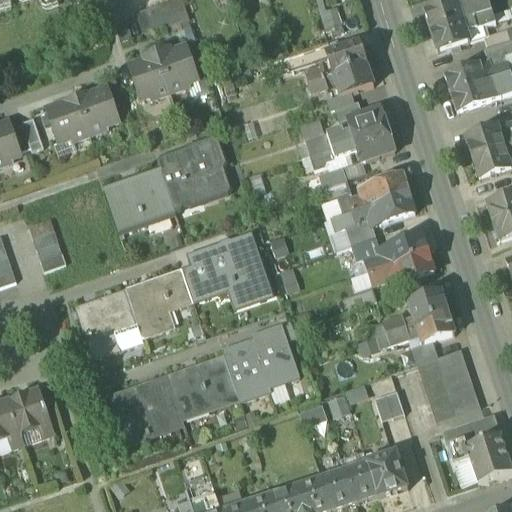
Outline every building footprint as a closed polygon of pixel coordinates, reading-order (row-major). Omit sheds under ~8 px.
[(0,0),(0,8),(1,4),(10,1),(9,0),(0,0)] [(477,0),(471,2),(456,7),(463,27),(492,17),(488,7),(486,0),(477,0)] [(181,2),(170,6),(178,28),(189,25),(181,2)] [(43,6),(39,7),(41,12),(53,7),(51,6),(52,6),(48,3),(43,5),(43,6)] [(170,6),(159,10),(166,32),(178,28),(170,6)] [(431,37),(463,27),(456,7),(424,17),(431,37)] [(159,10),(147,14),(155,36),(166,32),(159,10)] [(337,12),(319,17),(324,34),(342,28),(337,12)] [(492,17),(495,29),(511,23),(511,19),(509,12),(492,17)] [(147,14),(136,17),(144,40),(155,36),(147,14)] [(492,17),(463,27),(466,37),(474,34),(475,38),(487,34),(496,31),(495,29),(492,17)] [(125,21),(113,25),(121,48),(133,44),(125,21)] [(469,48),(466,37),(463,27),(431,37),(439,61),(470,51),(469,48)] [(485,67),(488,77),(506,71),(505,66),(511,64),(511,33),(490,41),(483,43),(487,55),(481,57),(484,67),(485,67)] [(483,43),(490,41),(487,34),(475,38),(474,34),(466,37),(469,48),(483,43)] [(306,77),(310,89),(366,71),(359,50),(327,60),(329,67),(319,70),(319,73),(306,77)] [(167,53),(156,57),(170,99),(187,93),(186,90),(198,86),(186,51),(169,57),(167,53)] [(153,105),(170,99),(156,57),(144,61),(146,65),(129,71),(141,106),(152,102),(153,105)] [(451,100),(492,87),(488,77),(485,67),(484,67),(444,80),(451,100)] [(373,92),(366,71),(310,89),(313,100),(327,95),(328,93),(328,91),(337,89),(341,102),(352,99),(373,92)] [(506,71),(488,77),(492,87),(510,81),(506,71)] [(511,88),(510,81),(492,87),(498,109),(511,104),(511,88)] [(186,90),(187,93),(191,104),(214,96),(209,82),(198,86),(186,90)] [(458,122),(498,109),(492,87),(451,100),(458,122)] [(88,97),(76,102),(89,141),(108,135),(107,132),(119,128),(107,93),(89,99),(88,97)] [(332,117),(336,116),(356,110),(352,99),(341,102),(328,106),(332,117)] [(74,146),(89,141),(76,102),(63,106),(64,108),(46,114),(58,149),(70,145),(71,148),(74,146)] [(359,109),(356,110),(336,116),(340,128),(349,125),(349,124),(363,120),(359,109)] [(307,151),(310,161),(388,136),(381,114),(363,120),(349,124),(349,125),(353,137),(344,140),(343,135),(325,141),(306,147),(307,151)] [(21,128),(22,131),(30,153),(32,158),(43,154),(33,124),(21,128)] [(301,132),(306,147),(325,141),(320,125),(301,132)] [(0,171),(10,168),(9,165),(20,161),(19,157),(11,135),(8,126),(0,129),(0,171)] [(19,157),(30,153),(22,131),(11,135),(19,157)] [(466,144),(472,163),(511,151),(509,142),(505,131),(466,144)] [(395,157),(388,136),(310,161),(315,175),(328,171),(337,164),(350,160),(351,159),(351,158),(358,156),(362,167),(362,168),(395,157)] [(158,169),(160,175),(172,209),(176,208),(196,201),(197,205),(203,208),(228,200),(230,194),(223,174),(226,168),(218,146),(213,143),(197,149),(198,150),(161,163),(158,169)] [(78,156),(74,146),(71,148),(70,145),(58,149),(54,150),(58,163),(78,156)] [(301,153),(304,163),(310,161),(307,151),(301,153)] [(479,183),(511,172),(511,151),(472,163),(479,183)] [(329,177),(343,173),(353,169),(350,160),(337,164),(328,171),(329,177)] [(343,173),(347,186),(366,180),(362,168),(362,167),(353,169),(343,173)] [(320,180),(324,193),(347,186),(343,173),(329,177),(320,180)] [(173,213),(172,209),(160,175),(138,183),(138,185),(121,190),(121,188),(103,193),(119,239),(147,229),(145,223),(173,213)] [(338,203),(344,220),(409,199),(403,180),(359,194),(361,200),(349,204),(348,200),(338,203)] [(351,199),(347,186),(324,193),(329,207),(338,203),(348,200),(351,199)] [(493,227),(511,220),(511,198),(486,207),(493,227)] [(416,218),(409,199),(344,220),(331,225),(335,238),(346,234),(371,226),(373,232),(416,218)] [(338,203),(329,207),(321,209),(326,226),(331,225),(344,220),(338,203)] [(172,209),(173,213),(175,218),(181,216),(176,208),(172,209)] [(511,240),(511,220),(493,227),(498,245),(511,240)] [(28,232),(32,244),(54,236),(50,225),(28,232)] [(346,234),(352,252),(377,244),(373,232),(371,226),(346,234)] [(346,234),(335,238),(328,240),(334,258),(352,252),(346,234)] [(32,244),(36,255),(58,247),(54,236),(32,244)] [(365,265),(369,278),(428,258),(422,239),(380,253),(382,259),(365,265)] [(233,290),(239,308),(270,297),(251,241),(232,247),(232,249),(221,252),(220,251),(190,261),(194,273),(203,300),(221,294),(220,289),(231,285),(233,290)] [(284,241),(270,246),(276,263),(290,259),(284,241)] [(380,253),(377,244),(352,252),(357,266),(357,268),(365,265),(382,259),(380,253)] [(36,255),(40,266),(62,259),(58,247),(36,255)] [(0,254),(0,267),(8,265),(4,253),(0,254)] [(434,277),(428,258),(369,278),(373,290),(389,285),(399,281),(401,288),(434,277)] [(66,270),(62,259),(40,266),(44,278),(66,270)] [(0,279),(12,276),(8,265),(0,267),(0,279)] [(357,268),(357,266),(346,269),(351,284),(369,278),(365,265),(357,268)] [(301,295),(293,271),(280,276),(288,300),(301,295)] [(191,303),(192,304),(203,300),(194,273),(182,277),(191,303)] [(0,292),(16,287),(12,276),(0,279),(0,292)] [(182,277),(125,296),(137,329),(142,343),(162,336),(156,320),(193,307),(192,304),(191,303),(182,277)] [(369,278),(351,284),(355,296),(373,290),(369,278)] [(391,291),(401,288),(399,281),(389,285),(391,291)] [(220,289),(221,294),(233,290),(231,285),(220,289)] [(346,302),(350,316),(377,307),(373,294),(346,302)] [(93,365),(114,358),(107,339),(137,329),(125,296),(76,313),(93,365)] [(404,325),(407,332),(448,319),(441,298),(409,308),(413,322),(404,325)] [(455,339),(448,319),(407,332),(387,339),(391,350),(408,344),(410,342),(409,340),(418,337),(422,350),(433,346),(455,339)] [(384,328),(387,339),(407,332),(404,325),(404,323),(401,322),(384,328)] [(293,328),(282,332),(287,348),(298,344),(293,328)] [(142,343),(137,329),(107,339),(114,358),(119,356),(119,355),(137,349),(137,348),(136,345),(142,343)] [(222,356),(225,364),(237,398),(239,406),(240,409),(271,399),(270,395),(285,389),(299,384),(287,348),(282,332),(281,332),(251,342),(252,346),(222,356)] [(391,350),(387,339),(377,342),(380,353),(391,350)] [(382,357),(380,353),(377,342),(357,348),(362,363),(382,357)] [(410,354),(416,371),(439,363),(433,346),(422,350),(410,354)] [(460,355),(439,363),(416,371),(437,428),(439,427),(480,412),(460,355)] [(209,408),(237,398),(225,364),(196,373),(197,376),(187,379),(187,377),(168,383),(170,388),(182,426),(211,415),(209,408)] [(168,383),(141,393),(142,398),(170,388),(168,383)] [(149,437),(182,426),(170,388),(142,398),(141,393),(111,403),(128,451),(147,444),(148,446),(152,445),(149,437)] [(270,395),(271,399),(275,410),(291,405),(285,389),(270,395)] [(346,401),(349,411),(369,404),(364,390),(344,396),(346,401)] [(39,394),(8,405),(20,439),(51,428),(39,394)] [(375,405),(382,427),(405,420),(397,397),(375,405)] [(209,408),(211,415),(239,406),(237,398),(209,408)] [(349,411),(346,401),(328,407),(334,424),(352,418),(349,411)] [(8,405),(0,407),(0,445),(20,439),(8,405)] [(323,411),(299,420),(304,434),(328,426),(323,411)] [(439,427),(443,438),(485,425),(480,412),(439,427)] [(478,488),(479,490),(511,479),(511,474),(494,421),(485,425),(443,438),(454,471),(471,465),(478,488)] [(149,437),(152,445),(185,433),(182,426),(149,437)] [(341,465),(345,477),(369,469),(368,467),(365,457),(341,465)] [(368,467),(369,469),(379,502),(380,503),(408,494),(396,458),(368,467)] [(471,465),(454,471),(461,494),(478,488),(471,465)] [(356,510),(379,502),(369,469),(345,477),(356,510)] [(329,511),(348,511),(356,510),(345,477),(321,485),(329,511)] [(131,496),(121,484),(111,492),(120,504),(131,496)] [(329,511),(321,485),(272,502),(275,511),(329,511)] [(217,502),(220,511),(239,511),(245,510),(239,495),(217,502)] [(219,511),(216,500),(204,504),(206,511),(219,511)] [(275,511),(272,502),(245,510),(239,511),(275,511)]
